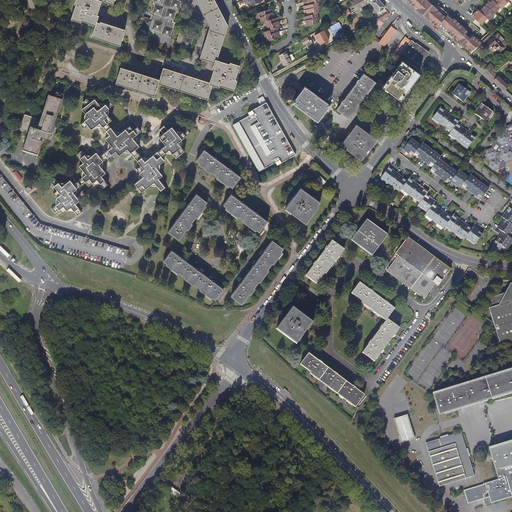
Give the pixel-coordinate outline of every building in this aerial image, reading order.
[(95,25),(92,35),(120,44),(124,31),(96,22),(98,15),(97,15),(102,1),(111,4),(112,0),(74,0),(74,4),(75,4),(71,19),(80,22),(81,20),(95,25)] [(226,25),(212,0),(197,0),(211,27),(201,59),(213,63),(212,69),(213,70),(209,84),(163,69),(159,81),(120,68),(116,81),(155,94),(159,82),(208,98),(212,86),(219,87),(220,84),(222,85),(222,86),(234,90),(237,80),(235,80),(239,66),(230,63),(229,66),(226,65),(226,63),(215,59),(226,25)] [(161,34),(170,37),(175,22),(172,21),(176,11),(178,12),(181,1),(177,0),(153,0),(153,4),(155,5),(150,19),(144,17),(141,25),(162,32),(161,34)] [(356,10),(372,0),(354,0),(351,2),(356,10)] [(385,7),(378,0),(372,0),(356,10),(357,12),(357,13),(369,6),(369,5),(370,4),(373,7),(379,13),(384,8),(385,7)] [(409,0),(410,0),(408,2),(416,9),(416,10),(422,15),(428,21),(429,20),(436,27),(437,27),(438,25),(429,17),(430,16),(429,15),(435,8),(431,4),(428,1),(428,0),(409,0)] [(489,0),(489,1),(490,2),(489,3),(488,2),(483,8),(485,9),(484,10),(482,9),(480,11),(478,9),(475,12),(477,13),(476,15),(474,13),(472,16),(481,24),(487,18),(489,20),(501,7),(502,8),(509,0),(489,0)] [(308,16),(317,13),(319,13),(317,8),(319,7),(318,3),(307,6),(303,7),(304,10),(306,10),(308,16)] [(270,9),(260,12),(261,17),(259,17),(261,23),(264,22),(275,19),(274,15),(272,16),(270,9)] [(316,18),(318,18),(317,13),(308,16),(303,17),(304,21),(305,21),(307,26),(318,23),(316,18)] [(386,18),(389,14),(388,13),(385,14),(383,16),(379,18),(378,19),(368,32),(374,36),(384,23),(383,23),(386,18)] [(279,18),(275,19),(264,22),(266,27),(267,26),(269,31),(277,28),(280,28),(278,22),(280,21),(279,18)] [(338,22),(337,23),(333,25),(332,23),(328,25),(331,32),(335,30),(338,29),(337,26),(340,24),(338,22)] [(391,26),(379,42),(384,47),(397,30),(396,30),(391,26)] [(263,32),(265,37),(267,37),(268,42),(278,39),(277,32),(278,32),(277,28),(269,31),(267,31),(263,32)] [(320,44),(328,39),(323,30),(314,35),(316,39),(316,38),(317,40),(320,44)] [(444,30),(443,31),(451,38),(452,37),(450,35),(444,30)] [(180,31),(176,42),(182,44),(181,45),(190,48),(193,39),(188,37),(188,34),(180,31)] [(508,44),(498,33),(495,36),(495,35),(483,46),(488,51),(495,45),(501,51),(506,47),(505,46),(508,44)] [(428,53),(411,40),(411,41),(405,36),(393,53),(398,57),(402,52),(419,65),(428,53)] [(470,39),(466,36),(465,37),(466,39),(461,45),(459,43),(458,42),(457,43),(458,44),(462,47),(463,47),(470,39)] [(481,43),(473,36),(470,39),(463,47),(470,53),(481,43)] [(285,66),(292,62),(286,52),(279,56),(285,66)] [(400,101),(405,94),(419,75),(402,61),(382,87),(385,89),(386,88),(398,97),(397,99),(400,101)] [(492,71),(488,75),(504,90),(505,90),(508,85),(492,71)] [(336,109),(348,118),(375,81),(363,73),(336,109)] [(460,85),(454,94),(462,101),(469,92),(460,85)] [(304,86),(292,103),(317,122),(330,105),(304,86)] [(22,149),(38,154),(43,138),(49,140),(62,99),(48,94),(42,114),(39,122),(35,121),(36,118),(25,114),(21,126),(29,129),(22,149)] [(277,165),(295,155),(274,116),(263,97),(258,100),(261,105),(260,106),(248,112),(250,115),(233,125),(259,171),(275,162),(277,165)] [(113,105),(110,100),(101,107),(94,99),(87,98),(83,101),(86,105),(81,109),(88,117),(84,121),(91,129),(99,123),(106,131),(110,128),(107,123),(111,120),(105,112),(113,105)] [(480,109),(476,114),(485,121),(492,111),(483,105),(480,109)] [(442,124),(441,127),(450,134),(448,136),(454,140),(455,139),(458,141),(460,140),(469,147),(475,138),(466,131),(463,129),(457,124),(458,122),(449,115),(440,108),(433,117),(442,124)] [(127,149),(130,153),(135,149),(139,146),(135,142),(136,134),(140,131),(130,118),(114,132),(109,135),(105,138),(112,147),(104,154),(107,158),(115,151),(119,155),(127,149)] [(158,145),(161,149),(165,153),(169,149),(176,158),(184,151),(178,143),(190,132),(187,128),(183,132),(176,123),(168,123),(160,129),(158,145)] [(357,125),(351,134),(349,133),(342,144),(351,151),(350,152),(361,160),(367,151),(368,152),(377,141),(368,134),(368,133),(357,125)] [(490,160),(488,166),(493,170),(505,166),(506,162),(511,159),(511,126),(511,125),(505,127),(504,133),(498,135),(497,141),(493,142),(492,148),(486,150),(485,156),(490,160)] [(410,140),(404,149),(413,156),(415,153),(433,167),(431,170),(450,183),(452,181),(461,188),(463,185),(481,199),(488,190),(470,176),(468,179),(465,176),(466,174),(460,170),(458,172),(422,144),(420,147),(410,140)] [(164,160),(161,156),(157,152),(153,155),(145,154),(142,150),(138,153),(134,157),(141,165),(136,169),(143,177),(135,184),(141,192),(154,182),(161,190),(165,187),(158,179),(162,175),(156,167),(164,160)] [(232,188),(241,177),(204,150),(196,161),(232,188)] [(78,181),(81,185),(85,182),(88,186),(97,180),(104,188),(108,184),(101,176),(105,173),(99,164),(103,161),(100,157),(96,153),(88,159),(81,151),(77,154),(83,163),(79,166),(86,174),(78,181)] [(388,168),(382,177),(400,191),(402,188),(420,202),(417,207),(423,212),(425,209),(428,211),(426,214),(444,228),(446,225),(465,239),(467,236),(476,243),(482,234),(473,227),(471,230),(453,216),(451,219),(433,205),(435,202),(425,196),(427,193),(409,179),(407,182),(388,168)] [(0,184),(36,229),(127,257),(129,250),(40,224),(0,173),(0,184)] [(320,176),(317,179),(323,185),(326,181),(320,176)] [(77,189),(73,185),(70,181),(61,187),(55,179),(51,182),(57,190),(53,194),(60,202),(52,209),(55,213),(63,206),(66,210),(71,207),(77,215),(82,212),(75,204),(79,200),(72,192),(77,189)] [(295,214),(294,215),(305,223),(311,214),(312,215),(315,212),(314,211),(320,202),(301,188),(295,197),(293,196),(286,207),(295,214)] [(196,194),(168,232),(179,240),(207,202),(196,194)] [(231,194),(223,205),(259,233),(268,221),(231,194)] [(495,241),(493,244),(492,245),(493,245),(491,248),(497,253),(499,250),(500,250),(501,249),(503,247),(506,249),(511,240),(511,239),(507,236),(510,233),(511,234),(511,224),(511,225),(511,224),(511,210),(510,209),(503,218),(505,220),(498,229),(503,233),(497,242),(495,241)] [(362,225),(352,239),(361,245),(360,247),(366,251),(367,250),(373,254),(383,241),(382,240),(387,234),(382,230),(381,231),(378,229),(379,228),(376,226),(375,227),(372,225),(374,224),(368,220),(363,226),(362,225)] [(421,247),(408,237),(391,260),(393,262),(387,271),(424,299),(436,284),(438,286),(451,269),(421,247)] [(232,295),(243,303),(284,248),(273,240),(232,295)] [(332,240),(306,275),(310,277),(309,279),(313,282),(314,281),(318,283),(343,249),(332,240)] [(215,300),(221,292),(224,289),(172,251),(164,261),(215,300)] [(468,280),(467,279),(463,276),(457,283),(458,283),(463,287),(468,280)] [(386,319),(362,352),(373,361),(398,327),(387,319),(395,308),(360,282),(351,293),(386,319)] [(511,283),(505,293),(494,296),(488,305),(494,323),(501,346),(511,343),(511,283)] [(291,338),(297,343),(300,339),(299,338),(308,326),(309,327),(312,323),(305,318),(306,317),(296,310),(296,311),(292,308),(289,312),(290,313),(281,325),(280,324),(277,328),(284,333),(283,334),(290,339),(291,338)] [(183,357),(187,352),(171,340),(163,350),(171,356),(175,351),(183,357)] [(144,413),(155,422),(200,362),(189,353),(144,413)] [(302,365),(357,406),(365,395),(310,354),(308,357),(306,356),(303,361),(304,362),(302,365)] [(95,368),(105,412),(126,408),(123,395),(112,397),(106,366),(95,368)] [(511,369),(433,394),(438,411),(440,414),(511,391),(511,369)] [(132,446),(145,440),(130,408),(117,414),(132,446)] [(407,414),(394,418),(402,442),(407,440),(415,438),(409,420),(407,414)] [(473,471),(461,432),(439,439),(426,442),(428,448),(429,451),(439,486),(474,476),(473,471)] [(496,469),(499,479),(485,483),(485,484),(464,490),(466,494),(468,503),(483,499),(489,497),(491,503),(504,499),(511,496),(511,441),(489,448),(492,457),(493,460),(496,469)] [(427,474),(421,476),(424,486),(430,485),(427,474)] [(181,494),(167,483),(164,487),(169,490),(168,490),(178,498),(181,494)] [(489,497),(483,499),(485,505),(491,503),(489,497)]
